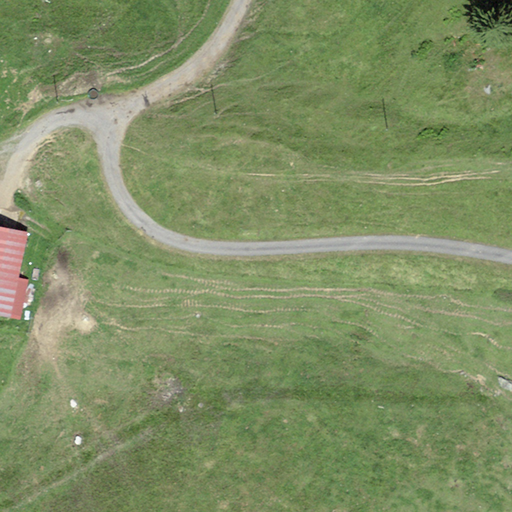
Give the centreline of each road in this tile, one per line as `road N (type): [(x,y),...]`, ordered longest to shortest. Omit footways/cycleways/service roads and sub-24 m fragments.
road 1 (track): [(511,259),(417,244),(235,250),(171,241),(128,209),(109,168),(105,128)]
road 2 (track): [(105,128),(214,54),(247,0)]
